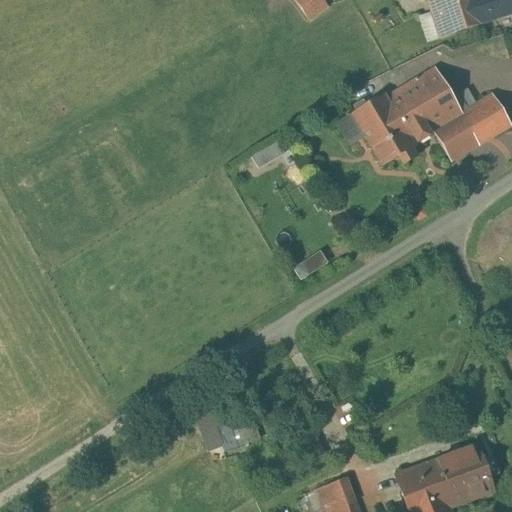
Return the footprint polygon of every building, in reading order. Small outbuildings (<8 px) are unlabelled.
[(328,8),(322,0),(292,0),(309,23),(328,8)] [(488,23),(487,21),(480,0),(426,0),(439,38),(488,23)] [(511,0),(480,0),(487,21),(511,13),(511,0)] [(383,98),(413,148),(433,136),(431,133),(462,115),(460,112),(433,68),(383,98)] [(348,92),(326,106),(333,118),(355,105),(348,92)] [(511,128),(490,94),(460,112),(462,115),(431,133),(433,136),(450,164),(511,128)] [(380,168),(413,148),(383,98),(382,96),(333,125),(347,148),(363,139),(380,168)] [(277,142),(251,151),(256,164),(282,155),(277,142)] [(212,412),(195,419),(207,453),(222,447),(224,453),(260,440),(253,422),(238,427),(235,418),(216,425),(212,412)] [(327,462),(311,428),(289,438),(305,472),(327,462)] [(403,500),(413,496),(422,493),(444,487),(452,509),(493,493),(476,447),(394,477),(403,500)] [(356,511),(344,480),(300,497),(305,511),(356,511)] [(444,487),(403,500),(407,511),(443,511),(452,509),(444,487)]
